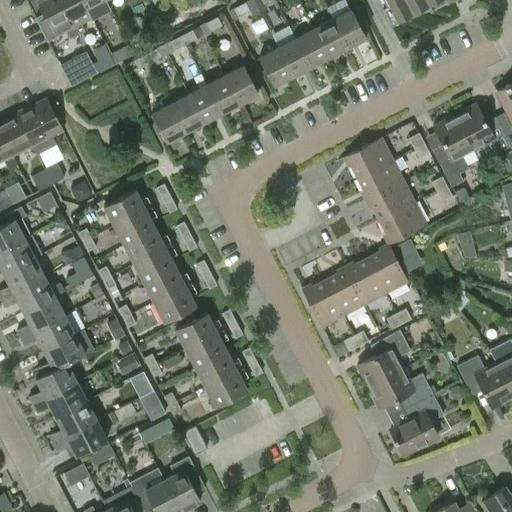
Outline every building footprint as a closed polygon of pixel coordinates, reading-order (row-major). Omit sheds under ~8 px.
[(72,39),(79,35),(61,0),(34,0),(54,37),(68,30),(72,39)] [(61,0),(79,35),(86,32),(82,23),(94,17),(85,0),(61,0)] [(85,0),(94,17),(110,8),(105,0),(85,0)] [(429,12),(451,1),(449,0),(382,0),(386,7),(382,9),(391,26),(427,7),(429,12)] [(245,2),(234,7),(238,15),(249,10),(245,2)] [(331,19),(346,48),(364,38),(349,9),(331,19)] [(217,17),(206,22),(210,30),(221,25),(217,17)] [(185,26),(181,18),(167,25),(171,33),(185,26)] [(331,19),(313,28),(328,57),(346,48),(331,19)] [(313,28),(295,37),(310,66),(328,57),(313,28)] [(192,30),(181,35),(185,43),(188,42),(196,38),(192,30)] [(181,35),(170,41),(174,49),(185,43),(181,35)] [(295,37),(277,47),(292,76),(310,66),(295,37)] [(128,44),(111,53),(116,62),(118,61),(133,53),(128,44)] [(273,86),(292,76),(277,47),(258,57),(273,86)] [(155,49),(145,54),(149,62),(160,57),(155,49)] [(85,51),(60,64),(71,85),(96,72),(85,51)] [(99,59),(94,62),(98,71),(113,63),(116,62),(111,53),(109,54),(99,59)] [(145,54),(134,60),(138,68),(149,62),(145,54)] [(223,75),(239,104),(257,94),(242,65),(223,75)] [(223,75),(205,84),(220,113),(239,104),(223,75)] [(494,116),(510,146),(511,145),(511,83),(495,92),(505,111),(494,116)] [(205,84),(187,94),(202,123),(220,113),(205,84)] [(187,94),(169,103),(184,132),(202,123),(187,94)] [(34,103),(16,113),(32,146),(36,155),(56,145),(51,136),(62,131),(46,99),(35,104),(34,103)] [(166,142),(184,132),(169,103),(151,113),(166,142)] [(474,103),(453,115),(471,150),(478,163),(510,146),(494,116),(484,121),(474,103)] [(16,113),(0,121),(0,132),(12,156),(13,156),(32,146),(16,113)] [(461,155),(471,150),(453,115),(432,126),(441,144),(431,149),(450,187),(462,180),(459,173),(468,168),(461,155)] [(0,162),(4,161),(8,169),(17,164),(13,156),(12,156),(0,132),(0,162)] [(418,132),(408,137),(413,147),(423,142),(418,132)] [(349,164),(356,178),(392,159),(380,137),(342,157),(346,166),(349,164)] [(423,142),(413,147),(418,156),(428,151),(423,142)] [(511,150),(500,156),(508,171),(511,169),(511,150)] [(403,180),(392,159),(356,178),(362,191),(360,192),(364,200),(403,180)] [(63,177),(56,163),(44,170),(51,184),(63,177)] [(51,184),(44,170),(31,176),(38,190),(51,184)] [(441,176),(431,181),(436,191),(446,186),(441,176)] [(83,180),(70,187),(77,201),(90,194),(83,180)] [(414,202),(403,180),(364,200),(368,209),(371,207),(378,220),(414,202)] [(17,182),(5,188),(8,195),(12,203),(25,197),(17,182)] [(511,182),(500,185),(510,220),(511,219),(511,182)] [(168,192),(163,183),(155,187),(160,196),(168,192)] [(446,186),(436,191),(441,200),(451,195),(446,186)] [(462,186),(454,190),(460,201),(464,199),(463,196),(466,192),(462,186)] [(134,189),(103,207),(113,226),(145,209),(134,189)] [(48,191),(36,198),(43,211),(55,204),(48,191)] [(0,209),(12,203),(8,195),(0,199),(0,209)] [(176,208),(171,198),(163,202),(168,212),(176,208)] [(382,235),(386,243),(387,243),(425,224),(414,202),(378,220),(385,233),(382,235)] [(0,250),(30,235),(21,217),(25,214),(21,205),(20,206),(1,216),(0,216),(0,250)] [(145,209),(113,226),(122,245),(155,228),(145,209)] [(188,230),(183,221),(175,225),(180,234),(188,230)] [(85,228),(78,232),(83,241),(90,237),(85,228)] [(155,228),(122,245),(132,264),(165,247),(155,228)] [(469,231),(456,234),(464,256),(475,256),(469,231)] [(0,269),(2,274),(33,258),(34,257),(40,254),(30,235),(23,239),(0,250),(0,269)] [(196,246),(191,236),(183,240),(188,250),(196,246)] [(90,237),(83,241),(87,250),(95,246),(90,237)] [(409,238),(396,245),(408,269),(421,263),(409,238)] [(379,250),(366,257),(385,293),(407,282),(387,243),(386,243),(378,248),(379,250)] [(78,245),(70,249),(75,259),(83,255),(78,245)] [(165,247),(132,264),(142,283),(174,266),(165,247)] [(0,288),(0,298),(0,300),(44,277),(34,257),(33,258),(2,274),(8,284),(0,288)] [(352,261),(344,265),(364,304),(385,293),(366,257),(353,263),(352,261)] [(203,259),(195,263),(200,273),(208,268),(203,259)] [(337,272),(324,279),(342,315),(364,304),(344,265),(335,269),(337,272)] [(102,279),(110,275),(105,266),(97,270),(102,279)] [(174,266),(142,283),(152,302),(184,285),(174,266)] [(122,270),(113,275),(116,281),(125,276),(122,270)] [(69,286),(79,281),(75,272),(65,277),(69,286)] [(216,284),(211,274),(203,279),(208,288),(216,284)] [(115,285),(110,275),(102,279),(107,289),(115,285)] [(16,301),(22,312),(53,297),(54,296),(64,291),(59,282),(50,287),(44,277),(0,300),(4,307),(16,301)] [(321,326),(342,315),(324,279),(310,286),(309,283),(301,288),(321,326)] [(97,283),(90,287),(95,297),(102,293),(97,283)] [(184,285),(152,302),(162,321),(195,305),(184,285)] [(456,286),(452,305),(459,310),(468,300),(463,296),(465,292),(456,286)] [(15,329),(20,338),(64,315),(54,296),(53,297),(22,312),(28,323),(15,329)] [(122,318),(130,313),(125,304),(117,308),(122,318)] [(234,318),(229,308),(221,312),(226,322),(234,318)] [(395,313),(400,323),(410,318),(405,308),(395,313)] [(174,329),(184,348),(216,332),(206,312),(174,329)] [(135,323),(130,313),(122,318),(127,327),(135,323)] [(391,328),(400,323),(395,313),(385,318),(391,328)] [(37,340),(42,351),(74,334),(64,315),(20,338),(24,346),(37,340)] [(115,318),(106,323),(114,339),(123,334),(115,318)] [(242,333),(237,324),(229,328),(234,338),(242,333)] [(356,365),(366,385),(401,366),(396,357),(409,351),(398,329),(376,341),(382,351),(356,365)] [(35,368),(39,375),(40,376),(67,363),(84,354),(92,350),(82,330),(74,334),(42,351),(48,361),(35,368)] [(352,335),(357,345),(367,340),(362,330),(352,335)] [(216,332),(184,348),(194,367),(226,351),(216,332)] [(348,350),(357,345),(352,335),(343,340),(348,350)] [(497,367),(511,398),(511,397),(511,336),(487,349),(494,362),(497,367)] [(126,340),(116,344),(122,355),(131,350),(126,340)] [(254,356),(249,346),(241,351),(246,360),(254,356)] [(226,351),(194,367),(203,386),(236,370),(226,351)] [(148,367),(156,363),(151,353),(143,358),(148,367)] [(178,353),(163,361),(167,368),(182,361),(178,353)] [(132,354),(116,362),(122,373),(138,365),(132,354)] [(491,408),(511,398),(497,367),(494,362),(484,368),(477,354),(456,365),(467,387),(477,382),(491,408)] [(257,362),(249,366),(254,376),(262,372),(257,362)] [(40,389),(28,396),(32,404),(76,382),(67,363),(40,376),(39,375),(34,378),(34,379),(40,389)] [(161,372),(156,363),(148,367),(153,377),(161,372)] [(404,394),(409,405),(431,393),(426,383),(421,372),(407,379),(401,366),(366,385),(378,408),(404,394)] [(236,370),(203,386),(214,406),(246,389),(236,370)] [(87,402),(76,382),(32,404),(36,412),(49,406),(55,418),(87,402)] [(451,387),(449,392),(452,397),(457,399),(461,396),(463,391),(461,387),(455,385),(451,387)] [(153,390),(139,397),(150,419),(164,412),(153,390)] [(168,405),(176,401),(171,391),(163,396),(168,405)] [(442,415),(431,393),(409,405),(415,415),(388,429),(401,454),(437,436),(429,421),(442,415)] [(180,410),(176,401),(168,405),(172,415),(180,410)] [(96,420),(87,402),(55,418),(60,428),(48,434),(52,443),(96,420)] [(167,418),(139,432),(145,443),(173,428),(167,418)] [(106,440),(96,420),(52,443),(56,451),(68,444),(75,456),(106,440)] [(182,431),(194,454),(206,447),(195,424),(182,431)] [(108,442),(100,446),(107,458),(114,454),(108,442)] [(164,480),(179,511),(188,511),(190,507),(199,502),(190,486),(200,481),(187,455),(168,465),(173,474),(163,479),(164,480)] [(82,463),(63,473),(70,485),(89,475),(82,463)] [(159,470),(130,485),(143,511),(152,506),(155,511),(179,511),(164,480),(163,479),(159,470)] [(101,500),(106,509),(106,510),(107,511),(140,511),(143,511),(130,485),(101,500)] [(511,511),(511,498),(504,487),(480,502),(486,511),(511,511)] [(4,511),(11,509),(7,502),(5,503),(0,505),(0,511),(4,511)] [(458,511),(453,502),(433,511),(458,511)]
